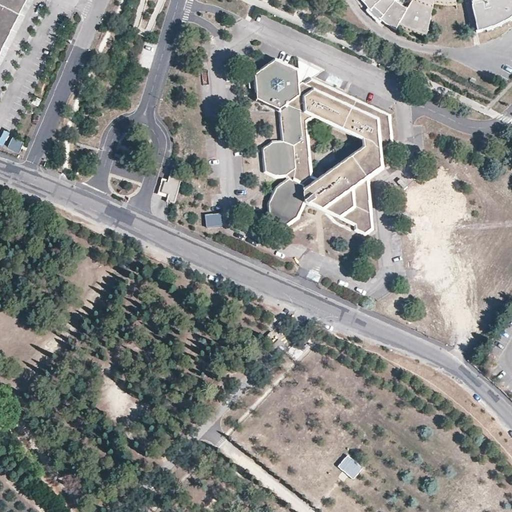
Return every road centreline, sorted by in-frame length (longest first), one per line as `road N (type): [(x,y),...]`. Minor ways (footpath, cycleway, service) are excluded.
road 1 (residential): [(26,176),(440,357),(511,418)]
road 2 (residential): [(80,45),(26,176)]
